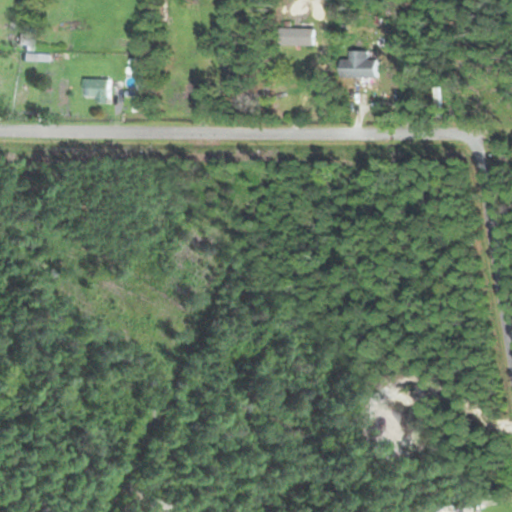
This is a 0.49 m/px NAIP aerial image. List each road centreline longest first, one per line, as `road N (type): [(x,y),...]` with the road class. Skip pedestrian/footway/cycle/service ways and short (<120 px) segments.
road 1 (residential): [(0,130),(511,132)]
road 2 (residential): [(99,511),(209,296)]
road 3 (residential): [(474,132),(511,367)]
